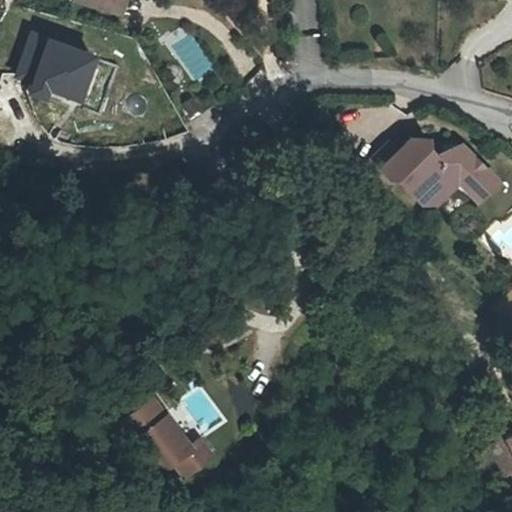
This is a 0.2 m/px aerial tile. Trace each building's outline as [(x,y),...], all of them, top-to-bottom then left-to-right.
[(118,20),(124,0),(72,0),(71,4),(118,20)] [(28,84),(82,101),(100,48),(46,30),(28,84)] [(452,190),(459,197),(479,178),(454,152),(449,157),(433,156),(421,155),(422,148),(405,147),(400,151),(404,156),(395,166),(390,161),(383,153),(352,183),(372,204),(391,187),(412,210),(430,211),(452,190)] [(400,151),(390,161),(395,166),(404,156),(400,151)] [(490,188),(479,178),(459,197),(470,208),(490,188)] [(511,296),(488,320),(509,343),(511,340),(511,296)] [(178,444),(153,413),(131,429),(140,440),(132,447),(139,456),(147,448),(156,460),(178,444)]
